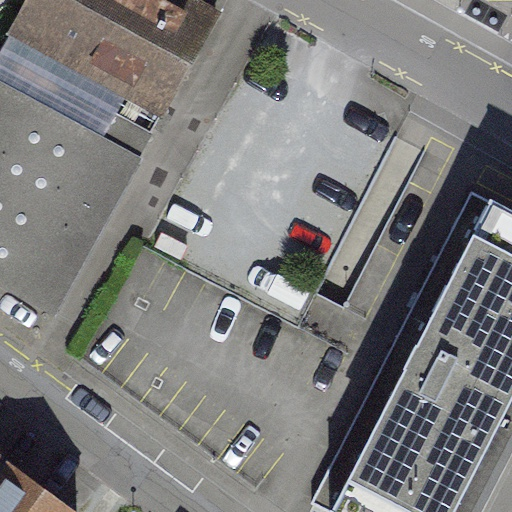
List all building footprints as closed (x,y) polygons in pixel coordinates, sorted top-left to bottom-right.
[(217,16),(187,0),(32,0),(14,34),(164,115),(217,16)] [(164,115),(14,34),(0,59),(0,281),(54,311),(164,115)] [(508,411),(511,402),(511,212),(474,192),(392,352),(508,411)] [(456,511),(508,411),(392,352),(315,505),(328,511),(456,511)] [(0,511),(72,511),(0,458),(0,511)]
